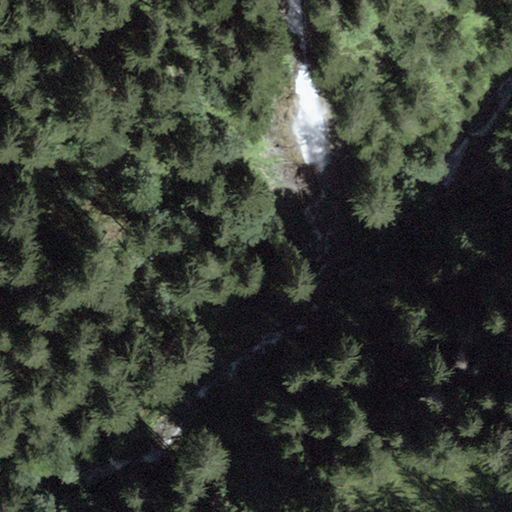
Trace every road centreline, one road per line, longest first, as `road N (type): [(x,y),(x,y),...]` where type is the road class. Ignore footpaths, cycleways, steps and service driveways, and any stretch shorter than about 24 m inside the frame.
road 1 (track): [(0,417),(114,406),(205,348),(249,390),(243,465),(263,511)]
road 2 (track): [(356,511),(406,498),(511,502)]
